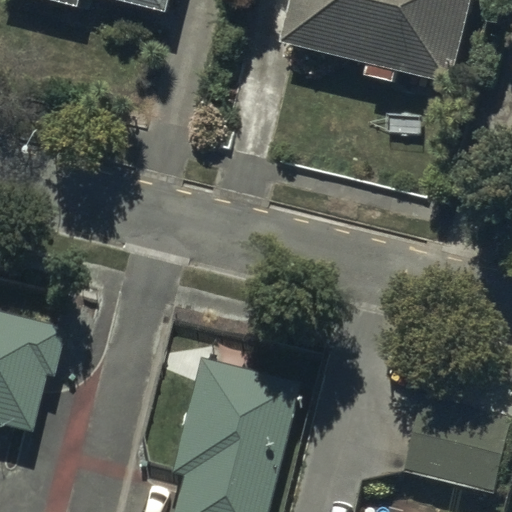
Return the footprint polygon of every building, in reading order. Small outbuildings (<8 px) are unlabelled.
[(178,0),(44,0),(89,11),(91,0),(116,0),(175,14),(178,0)] [(483,0),(300,0),(290,42),(376,62),(373,77),(401,84),(404,71),(464,85),(483,0)] [(366,126),(289,107),(280,141),(358,160),(366,126)] [(0,314),(0,425),(30,432),(44,374),(57,377),(68,331),(0,314)] [(267,511),(301,386),(203,360),(172,476),(183,478),(173,511),(267,511)] [(511,455),(511,411),(426,391),(406,473),(502,496),(511,455)]
